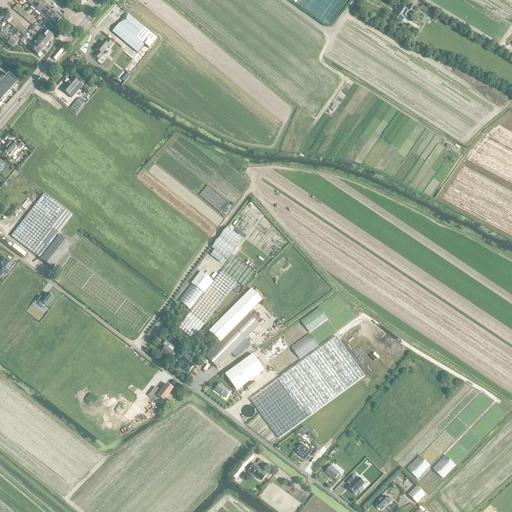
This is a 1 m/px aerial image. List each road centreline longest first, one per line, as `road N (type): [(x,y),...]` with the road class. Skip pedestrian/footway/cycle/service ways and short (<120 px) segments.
road 1 (unclassified): [(356,511),(0,242)]
road 2 (track): [(511,110),(468,153),(329,68),(321,54),(331,34)]
road 3 (track): [(134,345),(250,188)]
road 4 (tertiary): [(0,120),(82,24)]
